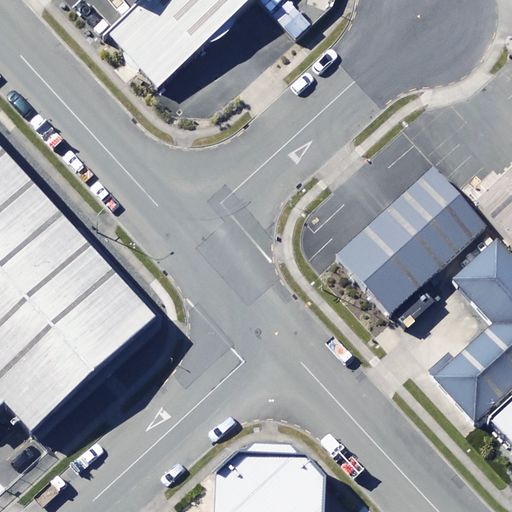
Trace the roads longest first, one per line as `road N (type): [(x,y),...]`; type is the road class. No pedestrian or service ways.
road 1 (unclassified): [(426,16),(184,234)]
road 2 (unclassified): [(0,32),(184,234)]
road 3 (unclassified): [(79,511),(274,332)]
road 4 (unclassified): [(274,332),(435,511)]
road 5 (unclassified): [(184,234),(274,332)]
